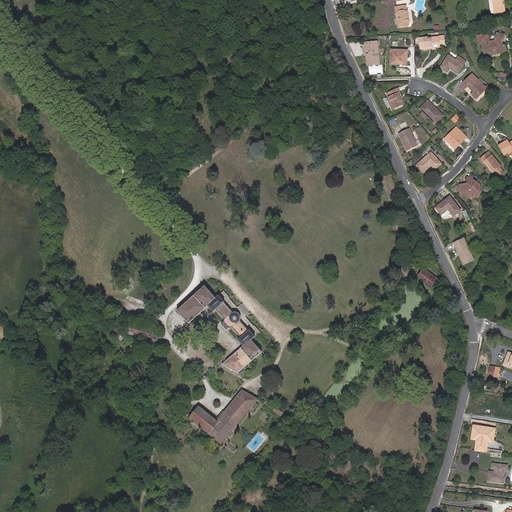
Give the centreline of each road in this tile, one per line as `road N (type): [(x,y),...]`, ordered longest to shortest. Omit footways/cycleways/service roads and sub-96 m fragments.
road 1 (tertiary): [(327,0),(416,201)]
road 2 (tertiary): [(472,321),(472,365),(430,511)]
road 3 (track): [(204,272),(229,280),(277,328),(279,359),(249,381)]
road 4 (tertiary): [(416,201),(472,321)]
